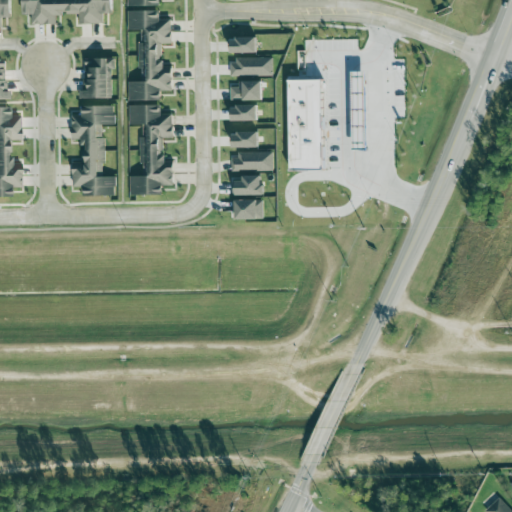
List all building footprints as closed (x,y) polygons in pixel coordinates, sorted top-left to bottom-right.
[(0,0),(0,28),(1,28),(1,17),(10,17),(9,0),(0,0)] [(21,0),(22,15),(31,15),(31,25),(55,25),(55,15),(78,14),(78,24),(102,24),(102,14),(111,14),(111,0),(21,0)] [(140,31),(140,83),(128,83),(128,102),(159,101),(159,92),(171,91),(171,67),(162,67),(161,45),(171,45),(170,20),(159,20),(159,12),(127,12),(128,31),(140,31)] [(79,100),(111,99),(111,70),(116,70),(116,58),(86,59),(87,91),(79,91),(79,100)] [(272,76),(272,59),(230,59),(230,77),(272,76)] [(261,101),(261,82),(238,82),(238,87),(230,88),(230,102),(261,101)] [(103,126),(115,126),(115,106),(81,106),(81,116),(71,116),(71,140),(83,140),(84,163),(72,163),(72,188),(83,188),(83,197),(116,197),(116,177),(103,177),(103,126)] [(130,197),(162,196),(161,186),(173,186),(173,162),(164,162),(163,141),(173,141),(172,114),(161,114),(160,106),(128,106),(129,126),(140,126),(141,176),(130,176),(130,197)] [(231,122),(257,122),(256,106),(231,107),(231,122)] [(0,198),(9,198),(9,188),(20,188),(19,163),(10,164),(9,141),(19,141),(18,116),(8,116),(8,108),(0,107),(0,198)] [(257,148),(257,132),(231,133),(231,149),(257,148)] [(273,171),(272,153),(231,154),(231,172),(273,171)] [(262,196),(261,176),(242,177),(242,182),(231,182),(232,197),(262,196)] [(264,220),(263,200),(234,201),(235,221),(264,220)] [(485,511),(511,511),(497,498),(484,511),(485,511)]
